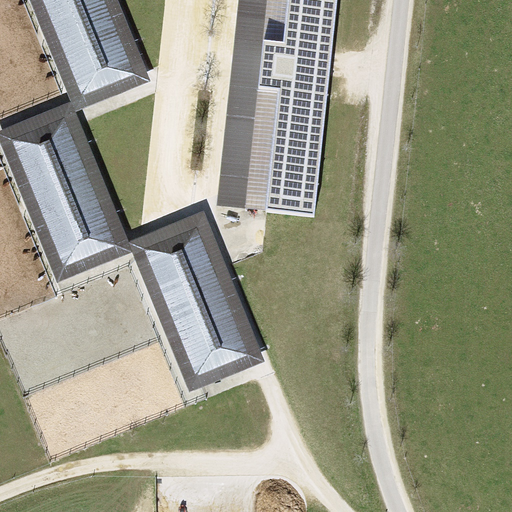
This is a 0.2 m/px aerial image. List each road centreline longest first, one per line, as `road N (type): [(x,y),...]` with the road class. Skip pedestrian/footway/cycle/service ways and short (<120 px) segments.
road 1 (track): [(175,0),(163,109),(295,444),(340,511)]
road 2 (unclassified): [(394,511),(370,425),(371,332),(401,0)]
road 3 (track): [(311,468),(75,473),(0,497)]
